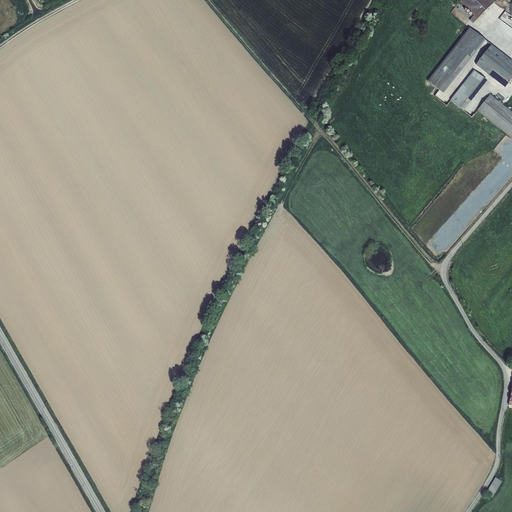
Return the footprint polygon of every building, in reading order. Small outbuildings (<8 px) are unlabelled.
[(473,23),(494,2),(491,0),(458,0),(474,16),(470,20),(473,23)] [(511,17),(504,12),(500,18),(511,26),(511,17)] [(485,40),(469,28),(427,81),(443,94),(485,40)] [(483,69),(498,50),(491,45),(475,65),(483,69)] [(483,69),(504,85),(511,74),(511,60),(498,50),(483,69)] [(474,70),(450,100),(464,111),(487,81),(474,70)] [(511,111),(490,94),(477,110),(511,138),(511,111)] [(486,493),(492,497),(502,482),(495,478),(486,493)]
